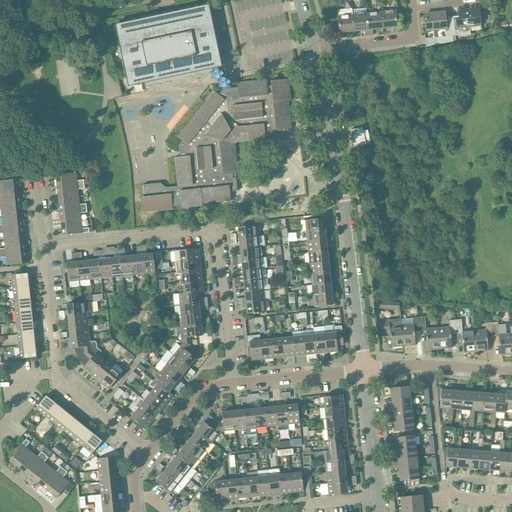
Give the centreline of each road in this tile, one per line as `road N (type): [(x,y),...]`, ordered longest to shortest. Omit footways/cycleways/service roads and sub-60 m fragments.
road 1 (residential): [(231,383),(213,229),(43,248)]
road 2 (residential): [(363,370),(313,49)]
road 3 (residential): [(511,371),(363,370)]
road 4 (residential): [(313,49),(415,37),(411,7)]
road 5 (residential): [(231,383),(363,370)]
road 6 (residential): [(57,377),(43,248)]
road 7 (residential): [(377,497),(363,370)]
road 8 (residential): [(148,455),(57,377)]
